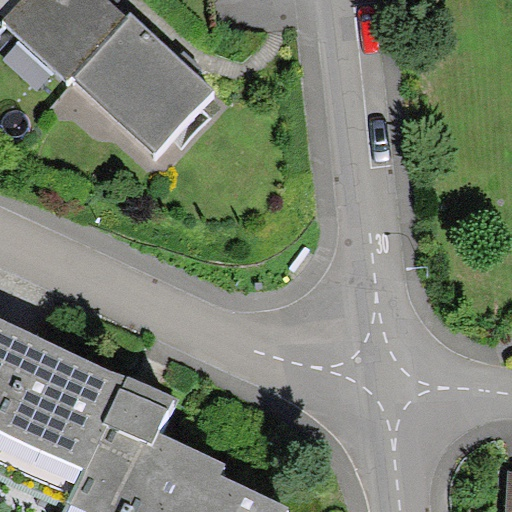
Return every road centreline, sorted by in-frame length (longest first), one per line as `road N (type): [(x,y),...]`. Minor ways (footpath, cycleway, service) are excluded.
road 1 (residential): [(373,379),(261,356),(0,233)]
road 2 (residential): [(373,379),(335,0)]
road 3 (residential): [(511,393),(373,379)]
road 4 (residential): [(389,511),(373,379)]
